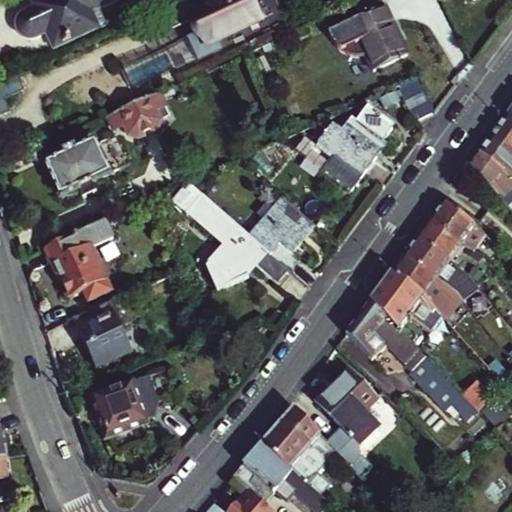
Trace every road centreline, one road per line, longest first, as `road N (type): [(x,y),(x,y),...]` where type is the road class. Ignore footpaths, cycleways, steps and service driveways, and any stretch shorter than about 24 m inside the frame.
road 1 (tertiary): [(166,511),(280,384),(511,66)]
road 2 (tertiary): [(0,271),(29,381),(83,511)]
